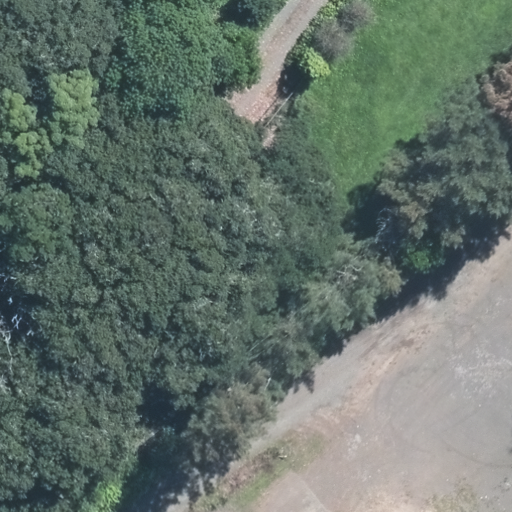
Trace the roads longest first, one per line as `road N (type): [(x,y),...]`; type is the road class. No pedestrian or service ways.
road 1 (unknown): [(92,511),(511,166)]
road 2 (unknown): [(250,0),(0,333)]
